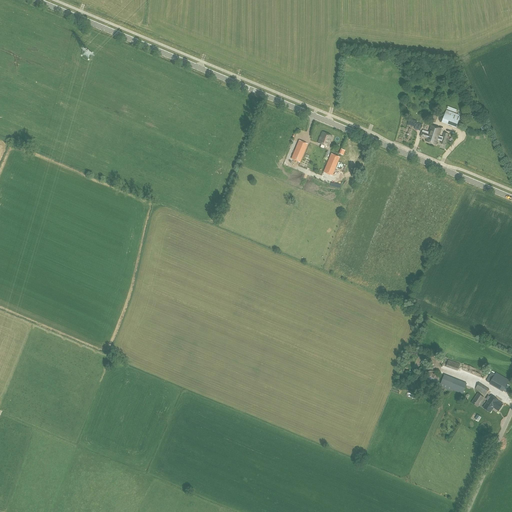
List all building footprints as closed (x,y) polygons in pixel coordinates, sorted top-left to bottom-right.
[(467,110),(469,118),(479,116),(477,108),(467,110)] [(446,110),(441,122),(456,128),(461,115),(446,110)] [(417,121),(409,118),(407,124),(415,127),(414,129),(420,131),(422,125),(416,123),(417,121)] [(440,143),(445,145),(448,134),(444,132),(442,137),(439,136),(441,129),(431,126),(428,134),(422,132),(420,137),(427,139),(426,141),(436,145),(438,140),(441,141),(440,143)] [(322,132),(317,143),(328,147),(332,136),(322,132)] [(306,148),(298,145),(292,158),(300,162),(306,148)] [(324,172),(331,175),(337,161),(339,157),(332,154),(330,159),(324,172)] [(458,371),(460,364),(448,360),(446,367),(458,371)] [(491,372),(486,381),(503,391),(506,387),(509,388),(510,386),(507,384),(509,380),(496,372),(495,374),(491,372)] [(444,373),(441,384),(454,388),(457,376),(444,373)] [(459,384),(472,389),(474,384),(461,379),(459,384)] [(485,396),(490,389),(479,383),(475,389),(485,396)] [(478,393),(472,402),(478,407),(484,398),(478,393)] [(490,397),(488,396),(486,399),(488,401),(483,408),(490,413),(494,408),(499,411),(503,404),(498,401),(491,396),(490,397)]
